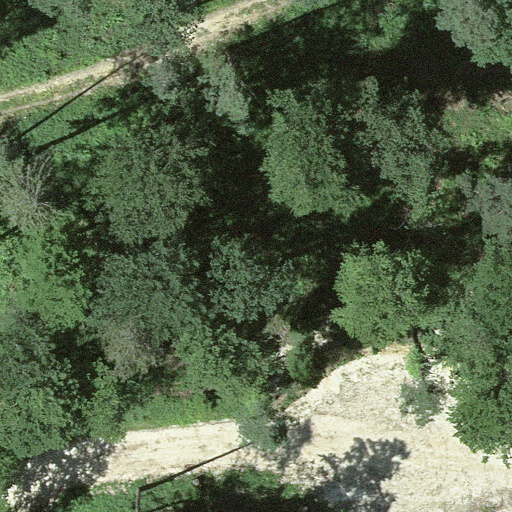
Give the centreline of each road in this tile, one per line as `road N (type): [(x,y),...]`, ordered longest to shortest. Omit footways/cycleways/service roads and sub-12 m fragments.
road 1 (track): [(0,507),(98,462),(511,449)]
road 2 (track): [(0,103),(248,0)]
